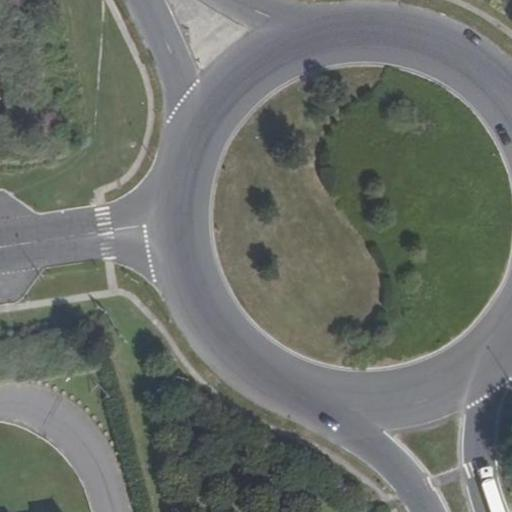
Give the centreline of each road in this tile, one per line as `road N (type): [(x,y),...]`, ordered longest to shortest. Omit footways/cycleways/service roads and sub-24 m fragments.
road 1 (unclassified): [(0,263),(108,246),(186,284)]
road 2 (unclassified): [(179,175),(104,214),(0,230)]
road 3 (secondary): [(317,397),(379,401),(438,384),(488,348)]
road 4 (secondary): [(486,86),(437,52),(379,36),(319,39)]
road 5 (secondary): [(186,284),(217,335),(262,374),(317,397)]
road 6 (secondary): [(492,511),(481,466),(488,348)]
road 7 (unclassified): [(109,511),(97,474),(63,429),(20,406),(0,406)]
road 8 (secondary): [(317,397),(417,489),(427,511)]
road 9 (secondary): [(319,39),(271,56),(230,87),(198,127)]
road 10 (secondary): [(146,0),(198,127)]
